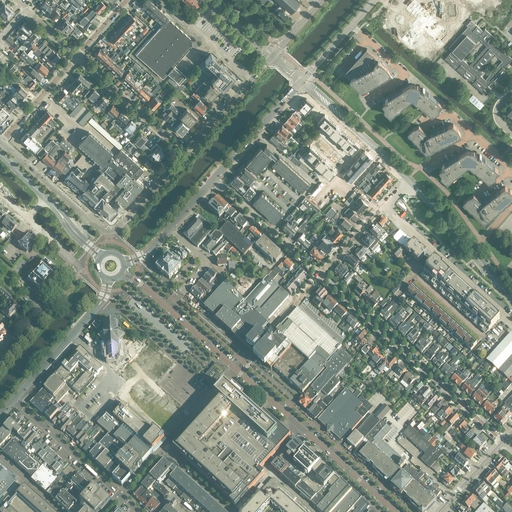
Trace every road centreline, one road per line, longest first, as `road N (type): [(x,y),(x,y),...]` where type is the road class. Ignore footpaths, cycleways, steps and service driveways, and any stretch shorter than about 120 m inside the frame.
road 1 (residential): [(502,441),(319,275)]
road 2 (unclassified): [(235,369),(395,511)]
road 3 (residential): [(511,322),(384,205)]
road 4 (unclassified): [(12,399),(137,511)]
road 5 (residential): [(184,155),(77,56)]
road 6 (residential): [(213,179),(319,275)]
road 7 (residential): [(184,155),(117,230),(106,233),(84,216)]
road 8 (residential): [(273,55),(184,155)]
road 9 (tertiary): [(213,179),(302,80)]
road 10 (residential): [(0,363),(82,272)]
